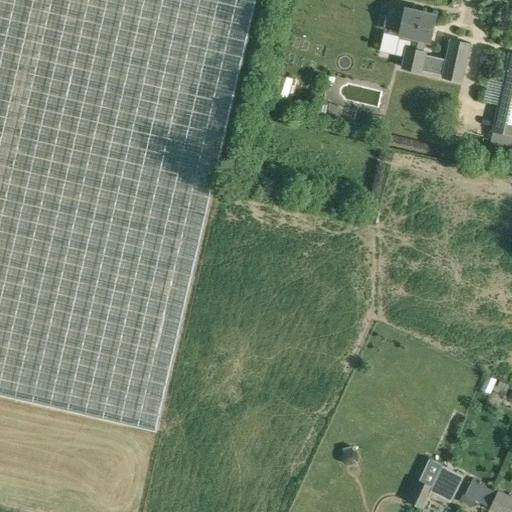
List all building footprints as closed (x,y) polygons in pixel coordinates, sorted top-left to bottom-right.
[(0,0),(0,394),(156,430),(255,0),(0,0)] [(384,27),(401,30),(400,33),(413,36),(411,47),(406,46),(401,68),(423,73),(424,70),(444,74),(443,78),(463,83),(472,44),(450,39),(446,57),(423,52),(426,39),(431,40),(436,15),(406,8),(405,11),(389,7),(384,27)] [(492,130),(511,134),(511,52),(509,52),(492,130)] [(444,460),(450,463),(460,440),(454,438),(444,460)] [(359,458),(358,453),(354,450),(353,446),(343,449),(344,453),(342,458),(343,463),(347,466),(357,463),(359,458)] [(419,479),(409,501),(422,507),(433,485),(442,465),(429,458),(419,479)] [(451,502),(464,476),(444,466),(430,491),(451,502)] [(488,505),(495,491),(472,479),(461,501),(473,507),(476,500),(488,505)] [(489,510),(494,511),(511,511),(511,497),(498,491),(489,510)]
